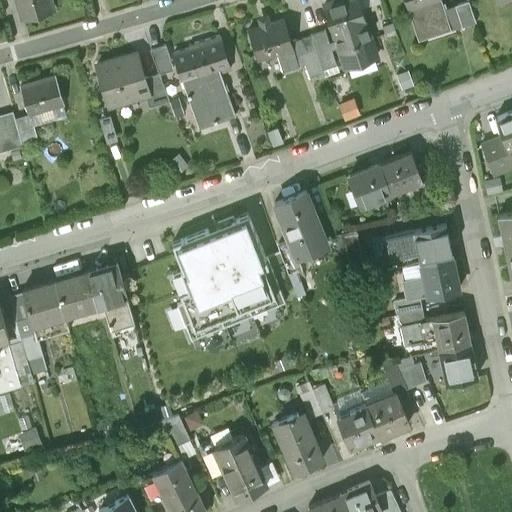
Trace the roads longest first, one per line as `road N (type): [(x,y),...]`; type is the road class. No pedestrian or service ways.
road 1 (residential): [(0,258),(446,106)]
road 2 (residential): [(446,106),(511,407)]
road 3 (residential): [(0,61),(197,0)]
road 4 (residential): [(242,511),(334,470),(395,454)]
road 5 (residential): [(395,454),(511,425)]
